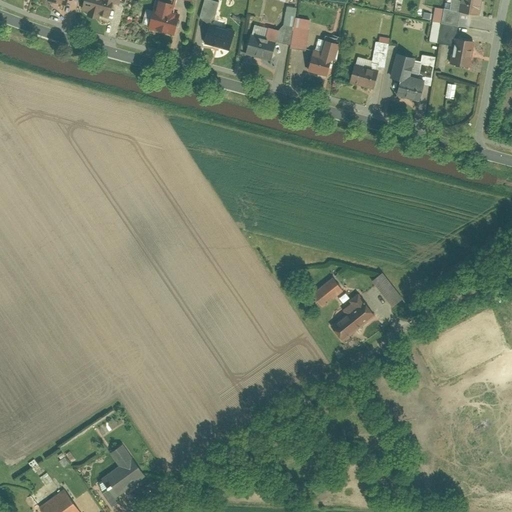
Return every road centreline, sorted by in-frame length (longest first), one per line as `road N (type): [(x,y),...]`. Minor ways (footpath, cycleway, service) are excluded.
road 1 (tertiary): [(0,15),(477,155)]
road 2 (residential): [(511,268),(421,320),(159,511)]
road 3 (residential): [(477,155),(507,0)]
